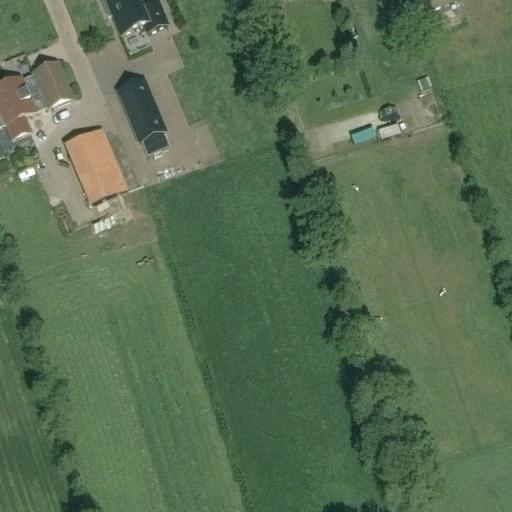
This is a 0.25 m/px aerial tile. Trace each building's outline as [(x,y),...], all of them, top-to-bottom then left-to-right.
[(144,0),(105,0),(106,0),(102,2),(109,20),(114,19),(122,39),(145,30),(148,37),(168,29),(158,6),(149,10),(144,0)] [(22,82),(0,90),(0,130),(0,132),(6,130),(7,131),(12,144),(32,136),(26,123),(37,119),(37,118),(72,103),(57,66),(33,75),(35,80),(34,80),(24,84),(23,85),(22,82)] [(118,95),(140,146),(166,136),(144,84),(118,95)] [(15,153),(25,189),(65,178),(55,142),(15,153)] [(107,168),(52,189),(92,292),(147,270),(107,168)] [(16,190),(0,196),(0,198),(8,217),(25,210),(16,190)]
